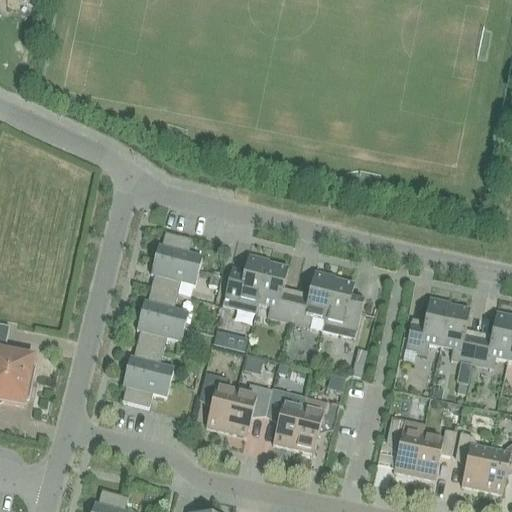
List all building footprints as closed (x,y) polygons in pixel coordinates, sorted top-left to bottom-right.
[(158,250),(155,264),(198,276),(202,261),(188,258),(192,244),(165,237),(161,251),(158,250)] [(259,308),(268,268),(269,265),(248,260),(241,287),(229,284),(222,309),(244,314),(246,305),(259,308)] [(195,290),(198,276),(155,264),(151,279),(154,280),(151,293),(177,300),(181,286),(195,290)] [(222,271),(211,268),(209,277),(220,279),(222,271)] [(288,272),(268,268),(259,308),(270,311),(267,320),(289,325),(295,300),(282,297),(288,272)] [(324,324),(335,284),(335,281),(314,276),(307,304),(295,300),(289,325),(310,331),(312,321),(324,324)] [(220,281),(211,279),(208,289),(217,292),(220,281)] [(335,284),(324,324),(322,335),(355,343),(361,317),(348,314),(354,289),(335,284)] [(174,314),(177,300),(151,293),(147,307),(144,306),(140,320),(184,331),(188,317),(174,314)] [(441,351),(450,310),(450,307),(429,303),(423,331),(411,328),(405,353),(427,358),(429,349),(441,351)] [(470,314),(450,310),(441,351),(452,353),(451,363),(472,367),(477,342),(465,339),(470,314)] [(508,365),(511,345),(511,320),(496,317),(490,345),(477,342),(472,367),(494,371),(496,362),(508,365)] [(181,346),(184,331),(140,320),(137,334),(140,335),(136,349),(163,356),(167,342),(181,346)] [(0,379),(32,385),(36,369),(32,368),(33,360),(4,354),(9,329),(0,327),(0,379)] [(244,356),(246,345),(220,338),(218,349),(244,356)] [(160,369),(163,356),(136,349),(133,362),(130,362),(126,376),(170,387),(174,373),(160,369)] [(367,355),(357,352),(351,378),(361,381),(367,355)] [(166,402),(170,387),(126,376),(122,390),(126,391),(122,405),(149,412),(152,398),(166,402)] [(226,437),(236,396),(225,393),(227,383),(206,378),(199,402),(212,405),(206,432),(226,437)] [(29,402),(32,385),(0,379),(0,404),(24,409),(25,402),(29,402)] [(253,416),(266,419),(272,394),(249,389),(246,399),(236,396),(226,437),(246,442),(253,416)] [(443,393),(434,391),(432,400),(441,402),(443,393)] [(293,453),(303,413),(291,410),(294,400),(272,394),(266,419),(279,422),(273,448),(293,453)] [(408,397),(397,396),(396,407),(402,407),(407,404),(408,397)] [(305,403),(303,413),(293,453),(313,458),(320,432),(333,435),(339,411),(305,403)] [(414,481),(422,440),(424,430),(391,423),(386,447),(399,450),(393,476),(414,481)] [(443,444),(422,440),(414,481),(435,485),(440,459),(452,461),(457,436),(445,434),(443,444)] [(482,495),(489,458),(469,454),(472,439),(460,437),(455,462),(467,464),(461,490),(482,495)] [(511,449),(509,462),(489,458),(482,495),(502,499),(508,473),(511,473),(511,449)] [(94,508),(93,511),(125,511),(128,502),(101,495),(97,509),(94,508)]
